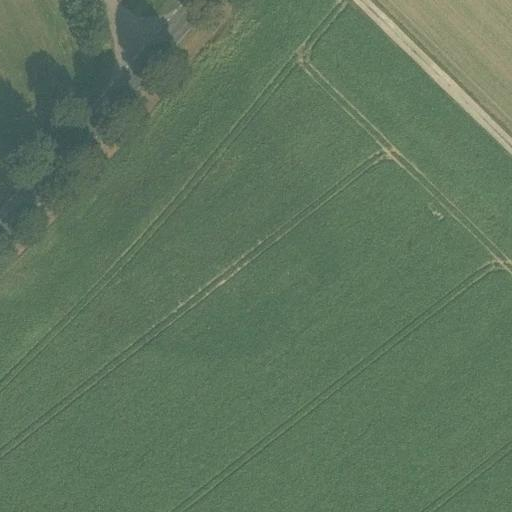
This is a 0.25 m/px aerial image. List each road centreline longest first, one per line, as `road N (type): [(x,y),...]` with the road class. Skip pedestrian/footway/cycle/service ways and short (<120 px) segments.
road 1 (secondary): [(147,65),(0,233)]
road 2 (track): [(511,149),(360,0)]
